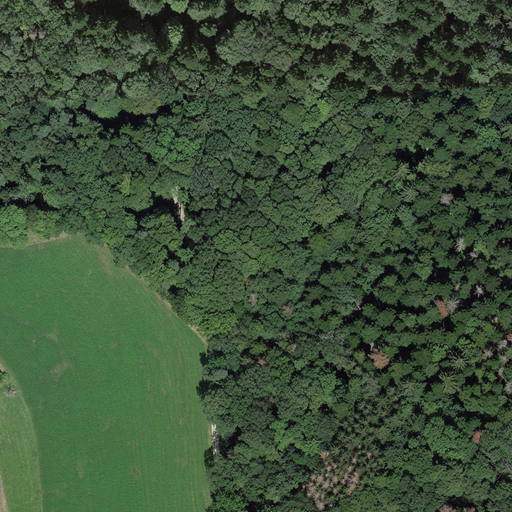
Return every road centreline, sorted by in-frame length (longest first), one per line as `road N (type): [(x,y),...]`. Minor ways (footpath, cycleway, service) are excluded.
road 1 (track): [(61,0),(114,72),(190,231),(215,361),(222,511)]
road 2 (track): [(101,225),(207,336)]
